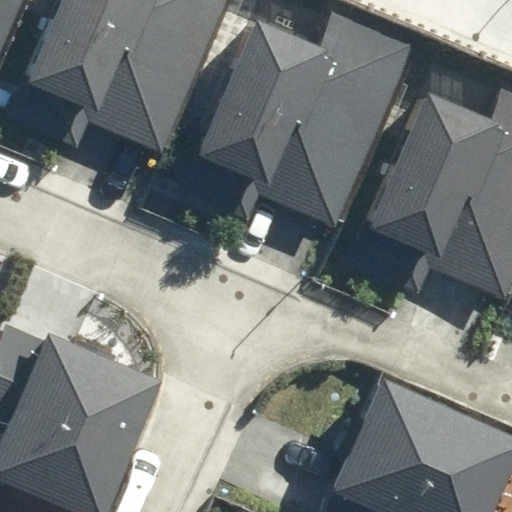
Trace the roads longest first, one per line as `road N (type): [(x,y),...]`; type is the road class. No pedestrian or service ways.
road 1 (residential): [(235,301),(323,318),(511,400)]
road 2 (residential): [(0,200),(235,301)]
road 3 (residential): [(235,301),(141,511)]
